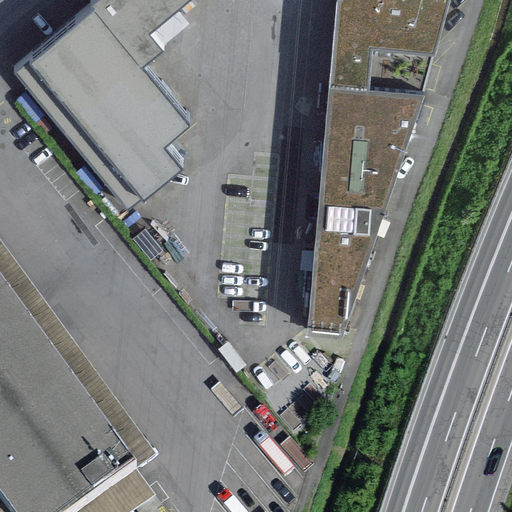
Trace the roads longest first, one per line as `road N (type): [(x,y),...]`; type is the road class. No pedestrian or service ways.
road 1 (unknown): [(261,0),(280,27),(284,51),(282,313)]
road 2 (motorway): [(511,264),(421,511)]
road 3 (motorway): [(471,511),(511,394)]
